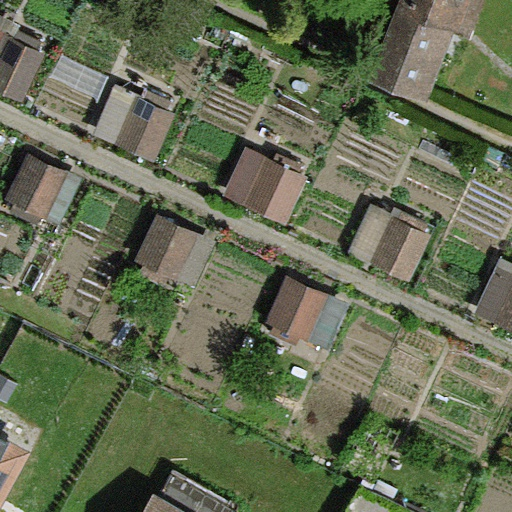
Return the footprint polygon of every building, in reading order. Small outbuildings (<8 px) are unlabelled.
[(407,0),(378,72),(425,90),(456,12),(452,11),(424,0),(407,0)] [(424,0),(452,11),(455,0),(424,0)] [(49,55),(40,51),(43,44),(20,33),(16,39),(0,31),(0,91),(25,104),(49,55)] [(180,116),(170,111),(173,104),(145,91),(142,97),(117,85),(94,134),(156,164),(180,116)] [(278,154),(275,161),(247,148),(224,195),(289,227),(312,179),(301,174),(304,166),(278,154)] [(30,152),(6,201),(55,226),(80,177),(30,152)] [(350,251),(410,280),(436,228),(397,209),(394,215),(372,205),(350,251)] [(160,214),(136,262),(193,290),(217,242),(160,214)] [(476,314),(511,331),(511,264),(503,260),(476,314)] [(289,275),(265,324),(330,355),(353,306),(289,275)] [(0,434),(0,490),(23,448),(0,434)] [(158,502),(175,511),(235,511),(237,510),(175,475),(158,502)] [(175,511),(158,502),(152,511),(175,511)]
